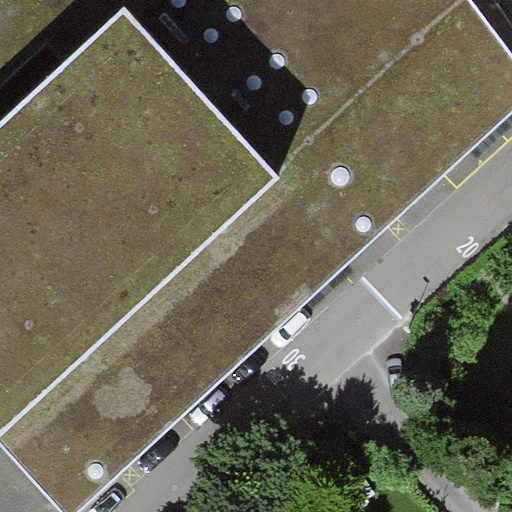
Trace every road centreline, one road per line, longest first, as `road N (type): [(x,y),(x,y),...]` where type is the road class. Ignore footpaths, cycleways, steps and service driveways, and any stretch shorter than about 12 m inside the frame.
road 1 (residential): [(511,181),(321,350)]
road 2 (residential): [(321,350),(471,511)]
road 3 (residential): [(294,373),(147,511)]
road 4 (residential): [(294,373),(284,511)]
